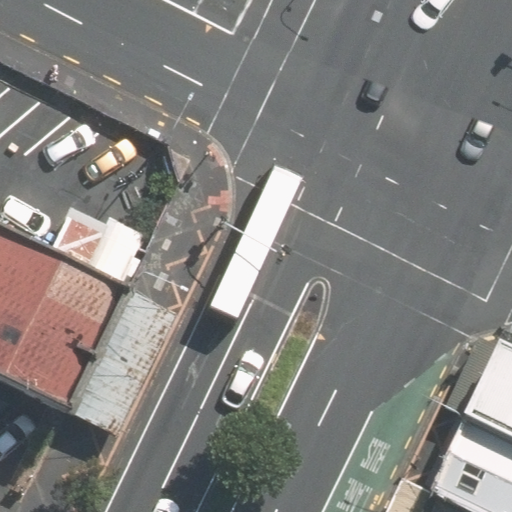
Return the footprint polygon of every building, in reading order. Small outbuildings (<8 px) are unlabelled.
[(129,280),(0,222),(0,371),(72,404),(129,280)] [(122,427),(179,303),(129,280),(72,404),(122,427)] [(511,346),(507,344),(473,421),(511,440),(511,346)] [(511,511),(511,440),(473,421),(439,498),(467,511),(511,511)] [(467,511),(439,498),(432,511),(467,511)]
